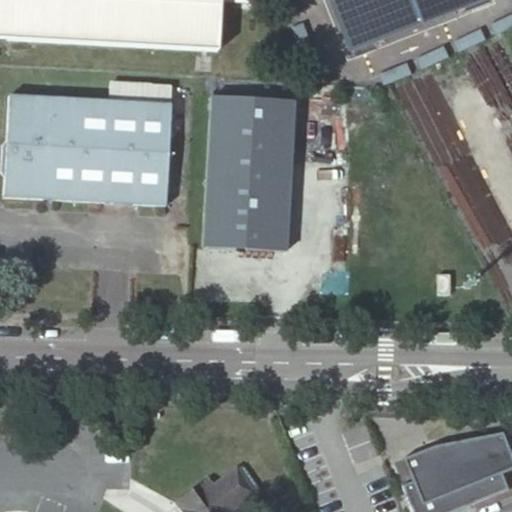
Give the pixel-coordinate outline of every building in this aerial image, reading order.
[(221,0),(0,0),(0,37),(218,50),(221,0)] [(477,0),(334,0),(351,45),(477,0)] [(111,81),(110,100),(171,103),(172,84),(111,81)] [(295,89),(204,88),(197,244),(288,245),(295,89)] [(5,197),(168,206),(173,103),(171,103),(110,100),(10,94),(5,197)] [(399,489),(408,511),(457,511),(505,493),(499,477),(511,471),(511,467),(500,436),(484,439),(485,443),(435,462),(430,450),(400,462),(410,484),(399,489)] [(484,439),(430,450),(435,462),(485,443),(484,439)] [(240,470),(235,473),(251,497),(256,493),(240,470)] [(231,511),(251,497),(235,473),(212,489),(206,481),(171,507),(174,511),(231,511)]
